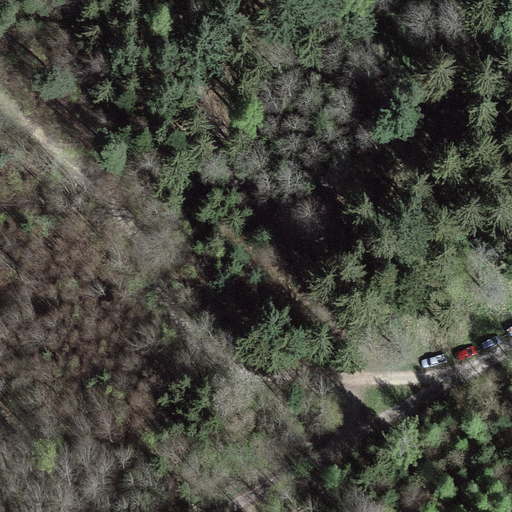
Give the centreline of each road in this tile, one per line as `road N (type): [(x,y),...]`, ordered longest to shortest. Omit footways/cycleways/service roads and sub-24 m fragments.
road 1 (track): [(0,106),(87,173),(142,251),(183,331),(217,359),(277,375),(425,376),(484,364)]
road 2 (track): [(347,441),(344,376),(227,136),(179,0)]
road 3 (track): [(347,441),(484,364)]
road 4 (track): [(221,511),(347,441)]
